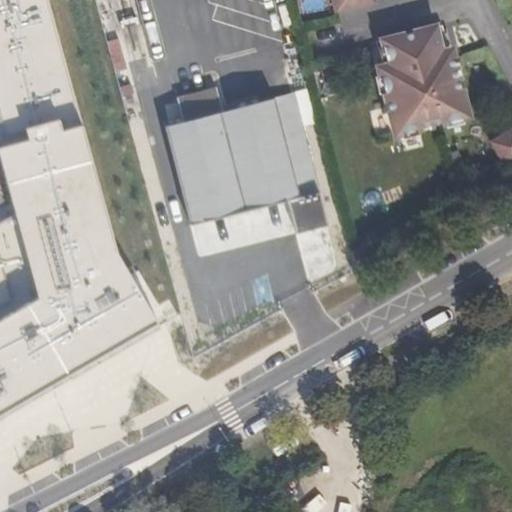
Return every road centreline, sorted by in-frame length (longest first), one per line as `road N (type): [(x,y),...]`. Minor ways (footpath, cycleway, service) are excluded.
road 1 (tertiary): [(56,511),(511,252)]
road 2 (residential): [(477,0),(354,27)]
